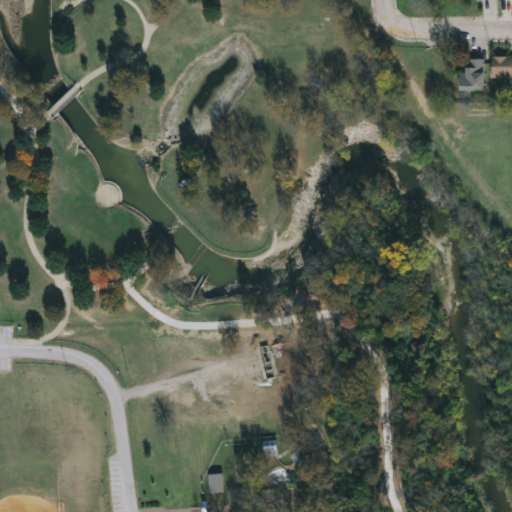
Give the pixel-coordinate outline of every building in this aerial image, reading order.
[(511,55),(511,76),(492,76),(492,55),(511,55)] [(484,89),(459,89),(459,73),(466,73),(466,57),(484,57),(484,89)] [(261,349),(264,381),(274,380),(271,348),(261,349)] [(291,458),(305,472),(314,464),(300,449),(291,458)] [(210,475),(210,495),(225,495),(225,475),(210,475)]
